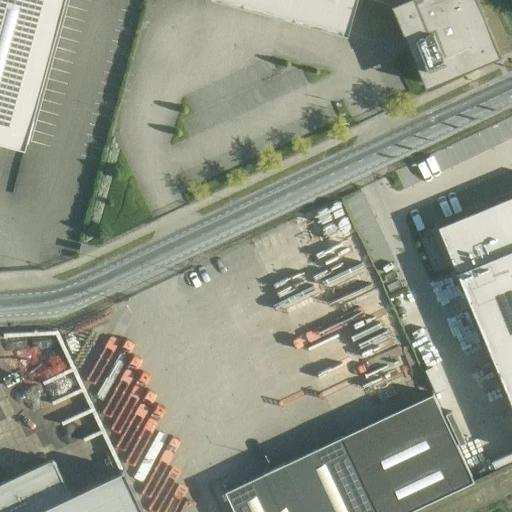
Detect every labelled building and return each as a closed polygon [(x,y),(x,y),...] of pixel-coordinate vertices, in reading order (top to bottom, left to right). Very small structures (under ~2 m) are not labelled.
[(0,0),(0,140),(26,147),(65,0),(0,0)] [(215,0),(347,36),(357,0),(370,0),(394,6),(427,85),(498,57),(474,0),(215,0)] [(511,195),(437,226),(511,406),(511,195)] [(433,394),(342,436),(225,491),(234,511),(407,511),(474,481),(433,394)] [(53,461),(49,460),(27,471),(25,473),(24,476),(25,478),(12,484),(11,482),(10,481),(8,480),(6,480),(0,483),(0,511),(144,511),(124,469),(70,494),(55,462),(53,461)]
